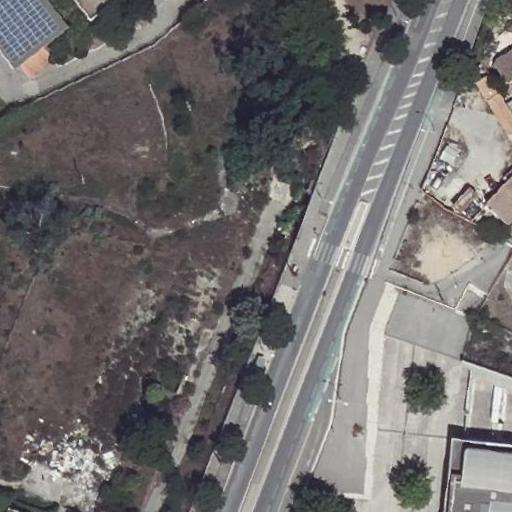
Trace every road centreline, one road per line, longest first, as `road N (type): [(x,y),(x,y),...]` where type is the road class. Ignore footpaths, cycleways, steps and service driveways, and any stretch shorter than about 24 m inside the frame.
road 1 (tertiary): [(429,0),(226,511)]
road 2 (tertiary): [(262,511),(459,0)]
